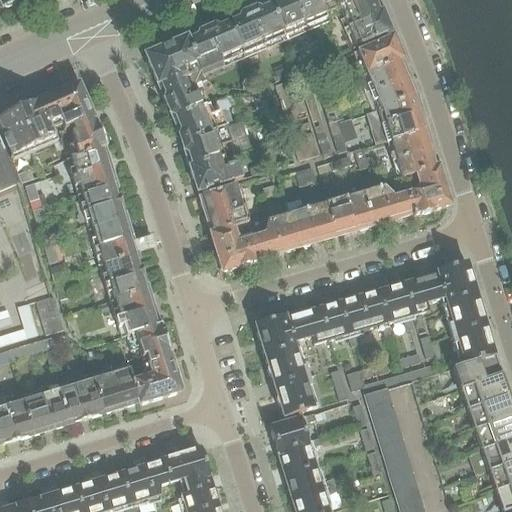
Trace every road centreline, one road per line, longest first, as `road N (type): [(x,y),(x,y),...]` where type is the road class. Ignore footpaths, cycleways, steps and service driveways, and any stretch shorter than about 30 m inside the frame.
road 1 (residential): [(86,31),(145,155),(194,312)]
road 2 (residential): [(194,312),(474,229)]
road 3 (residential): [(398,0),(474,229)]
road 4 (residential): [(220,408),(0,477)]
